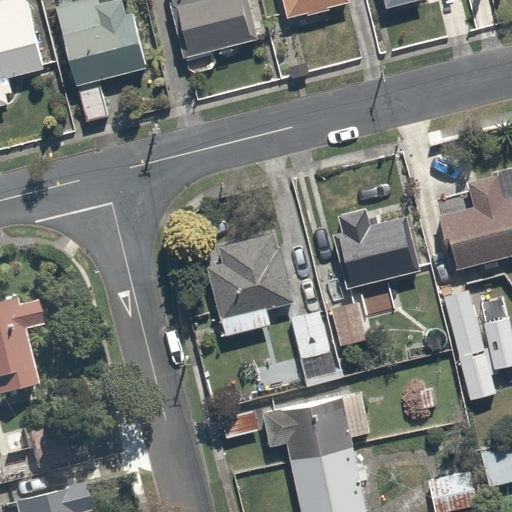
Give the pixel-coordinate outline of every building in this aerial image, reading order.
[(30,0),(0,0),(0,102),(11,100),(4,74),(47,63),(30,0)] [(135,0),(71,0),(57,4),(90,120),(107,116),(96,73),(152,58),(135,0)] [(248,0),(174,0),(191,54),(258,33),(248,0)] [(287,0),(290,12),(332,0),(287,0)] [(438,218),(455,266),(511,246),(511,204),(501,173),(467,185),(474,206),(438,218)] [(333,233),(349,281),(419,257),(406,218),(379,227),(370,200),(340,211),(346,229),(333,233)] [(293,299),(276,227),(219,240),(224,261),(206,266),(223,336),(270,325),(265,306),(293,299)] [(475,282),(446,288),(470,395),(498,389),(475,282)] [(45,293),(0,304),(0,383),(1,383),(5,398),(44,388),(34,347),(57,342),(45,293)] [(357,300),(332,307),(342,346),(367,339),(357,300)] [(321,311),(292,316),(300,360),(329,355),(321,311)] [(363,387),(339,393),(336,384),(221,412),(227,438),(263,430),(267,445),(287,440),(304,511),(353,511),(366,509),(349,438),(373,432),(363,387)] [(81,437),(31,446),(35,472),(86,462),(81,437)] [(511,445),(480,453),(487,486),(511,480),(511,445)] [(477,468),(430,477),(436,509),(484,500),(477,468)] [(72,511),(68,491),(13,505),(15,511),(72,511)]
